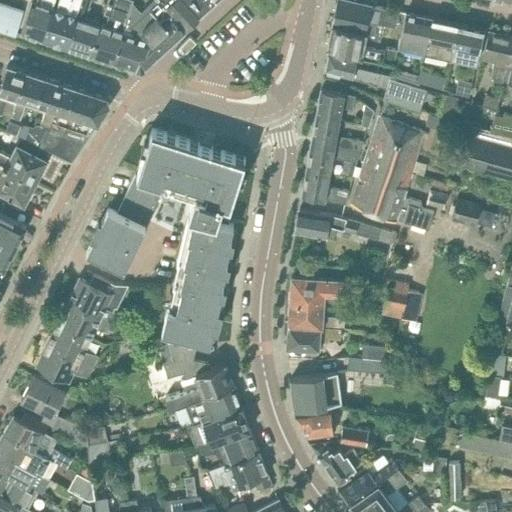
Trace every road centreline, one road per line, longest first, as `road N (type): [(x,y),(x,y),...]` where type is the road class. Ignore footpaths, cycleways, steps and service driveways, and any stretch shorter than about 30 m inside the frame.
road 1 (residential): [(271,107),(284,156),(260,297),(262,370),(276,421),(332,511)]
road 2 (unclassified): [(0,370),(105,158),(148,100)]
road 3 (residential): [(0,40),(113,77),(148,100)]
road 4 (residential): [(160,96),(164,62),(230,0)]
